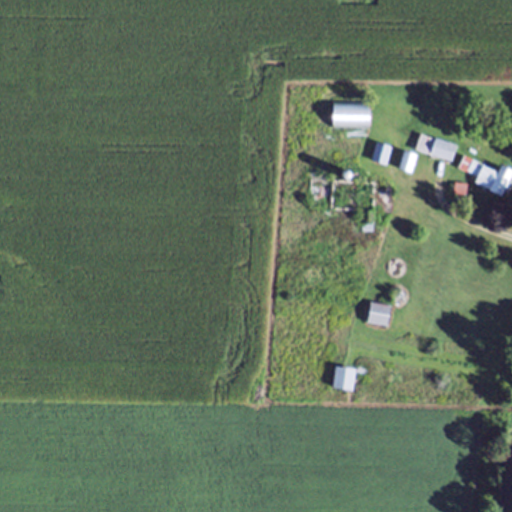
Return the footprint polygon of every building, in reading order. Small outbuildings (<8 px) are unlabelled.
[(457,154),(419,143),(414,159),(452,171),(457,154)] [(494,180),(463,164),(456,177),(475,186),(472,192),(498,205),(511,180),(498,173),(494,180)] [(391,190),(304,188),(303,218),(363,220),(363,240),(372,240),(373,221),(390,222),(391,190)] [(383,336),(389,315),(369,309),(363,330),(383,336)] [(353,386),(362,387),(362,377),(332,377),(331,398),(352,399),(353,386)]
